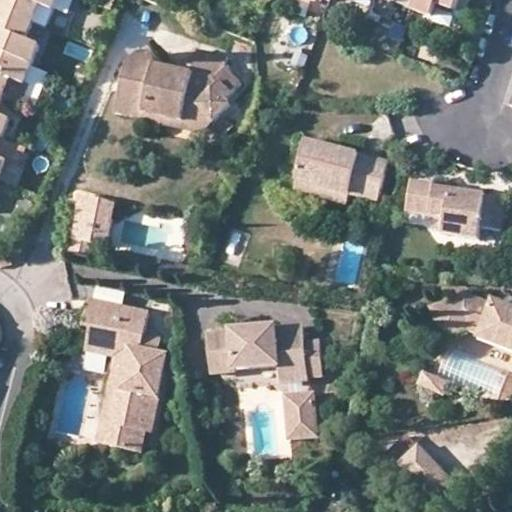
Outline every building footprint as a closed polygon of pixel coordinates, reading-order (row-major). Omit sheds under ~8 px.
[(0,0),(0,8),(37,24),(44,7),(57,12),(61,0),(0,0)] [(418,0),(414,10),(434,18),(439,5),(455,11),(459,0),(418,0)] [(0,51),(35,66),(43,47),(30,42),(37,24),(0,8),(0,51)] [(161,129),(162,123),(164,116),(194,123),(205,110),(216,120),(233,101),(229,97),(243,81),(227,68),(230,55),(200,49),(196,72),(157,63),(152,50),(128,58),(116,111),(146,117),(152,126),(161,129)] [(0,94),(7,98),(14,81),(27,87),(35,66),(0,51),(0,94)] [(0,138),(6,140),(13,121),(0,116),(0,115),(7,98),(0,94),(0,138)] [(204,133),(216,120),(205,110),(194,123),(164,116),(162,123),(204,133)] [(0,181),(2,183),(10,164),(0,159),(0,154),(6,140),(0,138),(0,181)] [(300,178),(351,191),(380,198),(391,161),(310,140),(300,178)] [(348,201),(351,191),(300,178),(297,190),(316,195),(317,193),(348,201)] [(438,187),(416,184),(412,212),(432,216),(448,236),(481,241),(484,225),(504,227),(508,200),(438,189),(438,187)] [(115,209),(84,202),(74,242),(106,250),(115,209)] [(191,265),(171,261),(169,272),(187,275),(191,265)] [(511,307),(495,301),(494,304),(468,294),(432,307),(441,330),(465,322),(467,329),(481,334),(479,339),(511,351),(511,307)] [(89,326),(86,336),(128,345),(108,444),(138,451),(143,431),(153,434),(169,358),(157,355),(138,351),(141,334),(147,310),(86,297),(81,324),(89,326)] [(444,338),(467,329),(465,322),(441,330),(444,338)] [(253,334),(211,336),(214,383),(238,382),(237,370),(257,369),(257,365),(282,364),(283,379),(283,382),(310,380),(310,376),(309,369),(324,368),(323,343),(306,344),(305,330),(278,332),(277,329),(253,330),(253,334)] [(160,338),(141,334),(138,351),(157,355),(160,338)] [(95,442),(108,444),(128,345),(86,336),(83,349),(114,355),(95,442)] [(237,370),(238,382),(283,379),(282,364),(257,365),(257,369),(237,370)] [(317,394),(285,396),(288,442),(320,440),(317,394)] [(417,449),(402,465),(450,511),(465,495),(417,449)]
